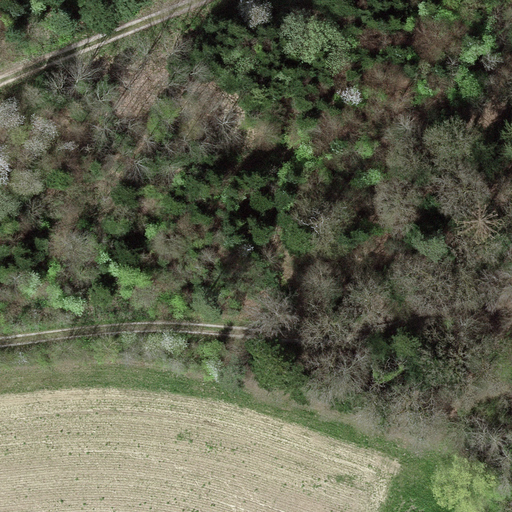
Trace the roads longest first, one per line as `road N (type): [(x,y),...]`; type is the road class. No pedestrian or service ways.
road 1 (track): [(0,341),(492,319),(511,307)]
road 2 (track): [(197,0),(0,84)]
